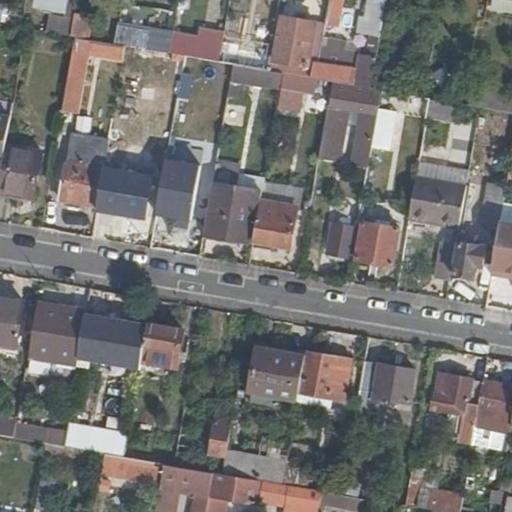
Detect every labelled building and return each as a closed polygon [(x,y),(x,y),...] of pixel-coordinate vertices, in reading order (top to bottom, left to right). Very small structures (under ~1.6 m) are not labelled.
[(74,18),(75,12),(76,0),(35,0),(35,5),(64,10),(63,16),(74,18)] [(329,0),(327,17),(340,19),(343,0),(329,0)] [(360,30),(381,33),(387,1),(381,0),(375,0),(375,1),(370,0),(367,17),(362,17),(360,30)] [(76,37),(78,37),(88,39),(92,16),(75,12),(74,18),(70,36),(76,37)] [(283,73),(311,78),(312,72),(300,70),(278,66),(279,60),(301,63),(310,65),(310,61),(314,61),(319,62),(323,42),(326,24),(283,16),(275,55),(271,54),(268,70),(283,73)] [(124,45),(169,53),(173,32),(173,31),(119,21),(115,43),(124,45)] [(218,61),(220,52),(224,31),(199,27),(197,36),(173,32),(169,53),(184,55),(203,59),(218,61)] [(88,39),(78,37),(66,105),(78,107),(92,39),(88,39)] [(122,57),(124,45),(115,43),(98,40),(96,52),(122,57)] [(334,82),(371,88),(376,60),(346,55),(346,53),(331,50),(332,44),(323,42),(319,62),(314,61),(312,72),(311,78),(320,79),(331,81),(334,82)] [(237,48),(234,64),(268,70),(271,54),(237,48)] [(218,61),(226,63),(228,53),(220,52),(218,61)] [(200,78),(231,83),(234,64),(233,64),(226,63),(218,61),(203,59),(200,78)] [(300,70),(312,72),(314,61),(310,61),(310,65),(301,63),(300,70)] [(280,91),(283,73),(268,70),(234,64),(231,83),(280,91)] [(300,78),(285,75),(280,105),(300,108),(303,92),(298,91),(300,78)] [(369,165),(382,90),(371,88),(334,82),(331,104),(327,104),(319,156),(340,160),(347,123),(349,109),(363,110),(361,125),(358,136),(357,135),(353,162),(369,165)] [(458,102),(431,98),(428,114),(456,118),(458,102)] [(347,123),(361,125),(363,110),(349,109),(347,123)] [(6,144),(11,116),(0,113),(0,159),(3,160),(6,144)] [(42,150),(6,144),(3,160),(2,169),(0,179),(0,189),(34,196),(42,150)] [(104,165),(106,150),(71,144),(69,159),(104,165)] [(60,200),(96,207),(103,168),(104,165),(69,159),(67,158),(60,200)] [(201,164),(165,158),(156,214),(192,220),(201,164)] [(103,168),(96,207),(146,215),(153,176),(103,168)] [(410,218),(460,227),(467,184),(417,176),(410,218)] [(501,222),(507,187),(489,184),(482,226),(500,229),(501,222)] [(204,232),(254,240),(260,201),(262,194),(212,185),(204,232)] [(260,201),(254,240),(290,246),(297,207),(260,201)] [(394,264),(401,227),(364,221),(358,257),(394,264)] [(511,223),(501,222),(500,229),(493,269),(511,272),(511,223)] [(327,253),(352,257),(358,227),(332,223),(327,253)] [(486,246),(460,242),(454,273),(474,277),(476,263),(483,264),(486,246)] [(25,303),(0,299),(0,344),(17,348),(25,303)] [(86,317),(87,314),(72,311),(37,305),(32,335),(29,356),(62,362),(78,365),(82,338),(86,317)] [(98,319),(86,317),(82,338),(78,365),(77,367),(88,369),(91,355),(91,354),(94,335),(95,334),(98,319)] [(118,364),(140,368),(141,363),(147,327),(106,320),(102,343),(97,342),(94,359),(99,360),(99,361),(101,361),(100,367),(117,370),(118,364)] [(147,327),(141,363),(177,369),(184,332),(148,325),(147,327)] [(250,395),(272,399),(280,355),(280,352),(258,348),(250,395)] [(280,355),(272,399),(298,403),(305,362),(306,357),(282,352),(280,352),(280,355)] [(351,361),(307,352),(306,357),(305,362),(298,403),(296,410),(330,417),(334,399),(344,401),(351,361)] [(60,374),(62,362),(29,356),(26,368),(60,374)] [(403,369),(365,362),(361,387),(355,417),(369,419),(372,401),(394,405),(395,400),(410,403),(415,371),(403,369)] [(473,443),(478,412),(479,408),(483,383),(459,379),(439,375),(433,410),(448,413),(465,416),(461,437),(461,441),(473,443)] [(511,388),(483,383),(479,408),(478,412),(511,418),(511,388)] [(213,444),(228,446),(230,441),(234,414),(218,412),(213,444)] [(443,434),(461,437),(465,416),(448,413),(443,434)] [(369,419),(355,417),(354,425),(372,428),(374,420),(369,419)] [(47,444),(63,447),(66,433),(16,424),(14,438),(29,441),(47,444)] [(72,424),(69,447),(129,455),(132,432),(72,424)] [(75,462),(103,467),(104,463),(105,454),(97,453),(63,447),(47,444),(45,456),(75,462)] [(212,450),(227,453),(228,446),(213,444),(212,450)] [(175,466),(183,468),(183,464),(193,465),(224,469),(227,453),(212,450),(202,449),(178,445),(175,466)] [(224,469),(223,475),(250,479),(258,481),(262,459),(230,454),(227,453),(224,469)] [(158,476),(160,464),(157,463),(124,458),(105,454),(104,463),(103,467),(158,476)] [(262,459),(258,481),(263,481),(284,485),(287,467),(287,464),(262,459)] [(206,511),(211,485),(214,473),(212,473),(183,468),(175,466),(164,465),(157,504),(155,511),(173,511),(177,490),(187,492),(194,494),(192,510),(191,511),(206,511)] [(287,467),(284,485),(295,487),(297,487),(300,469),(294,468),(287,467)] [(41,475),(42,471),(33,470),(29,495),(38,496),(39,492),(41,475)] [(461,511),(463,499),(420,491),(422,476),(411,474),(410,481),(406,506),(412,507),(442,511),(461,511)] [(55,478),(41,475),(39,492),(38,496),(37,499),(51,501),(55,478)] [(212,496),(226,499),(243,502),(255,504),(259,483),(215,475),(212,496)] [(318,511),(320,505),(322,492),(297,487),(295,487),(284,485),(263,481),(260,501),(271,503),(272,500),(287,502),(286,506),(311,510),(310,511),(318,511)] [(349,496),(359,498),(362,486),(344,483),(342,495),(349,496)] [(501,511),(502,507),(504,493),(493,491),(489,511),(501,511)] [(356,511),(362,511),(365,499),(359,498),(349,496),(342,495),(322,492),(320,505),(356,511)] [(511,511),(511,494),(504,493),(502,507),(501,511),(511,511)] [(243,502),(226,499),(226,504),(242,507),(243,502)]
